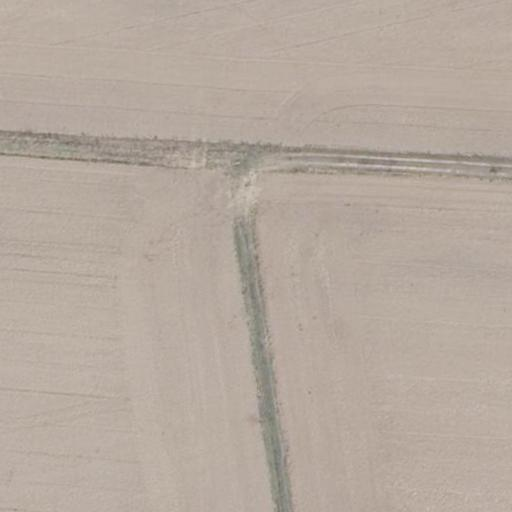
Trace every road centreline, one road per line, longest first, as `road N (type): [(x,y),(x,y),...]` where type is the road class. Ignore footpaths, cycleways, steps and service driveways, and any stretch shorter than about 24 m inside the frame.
road 1 (track): [(0,143),(511,178)]
road 2 (track): [(249,162),(243,209),(288,511)]
